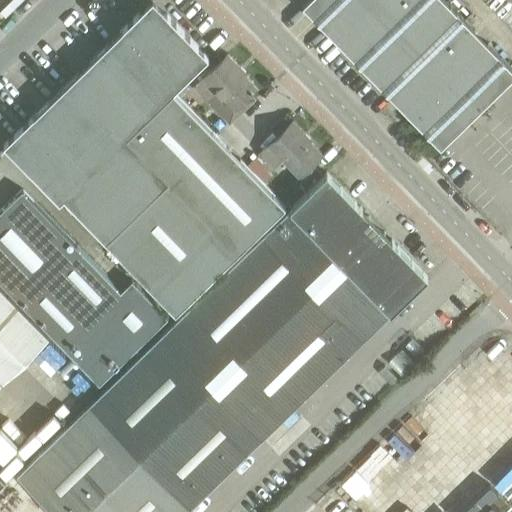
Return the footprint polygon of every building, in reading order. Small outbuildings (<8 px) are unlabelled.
[(152,0),(151,0),(4,143),(59,199),(64,195),(106,239),(168,178),(126,135),(173,88),(207,56),(152,0)] [(440,144),(487,98),(511,73),(511,66),(447,0),(304,0),(302,3),(440,144)] [(229,121),(254,96),(249,91),(256,84),(228,53),(194,86),(229,121)] [(168,178),(106,239),(175,311),(285,203),(173,88),(126,135),(168,178)] [(298,174),(321,150),(293,119),(259,152),(272,166),(281,158),(298,174)] [(390,311),(427,275),(326,171),(289,207),(289,208),(17,472),(55,511),(182,511),(389,311),(390,311)] [(120,288),(22,188),(0,208),(0,280),(99,381),(168,314),(131,278),(120,288)] [(0,380),(47,334),(0,285),(0,380)] [(511,511),(511,458),(456,511),(511,511)]
